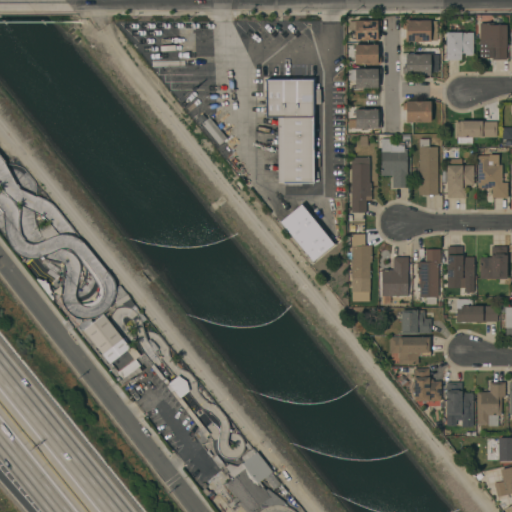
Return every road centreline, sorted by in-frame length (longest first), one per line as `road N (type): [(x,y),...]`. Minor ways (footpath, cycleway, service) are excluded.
road 1 (residential): [(488,511),(198,149),(107,22),(74,0)]
road 2 (residential): [(0,254),(206,511)]
road 3 (motorway): [(110,511),(0,375)]
